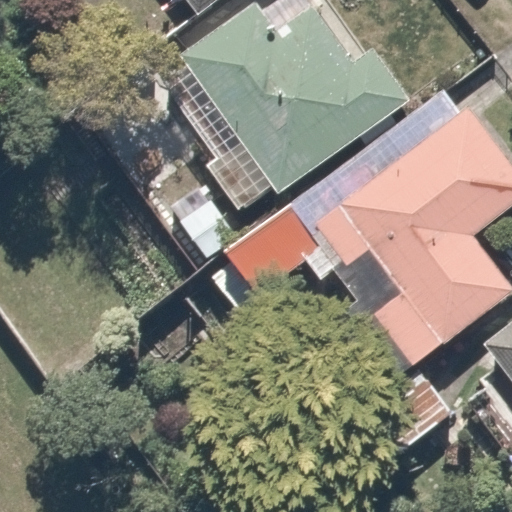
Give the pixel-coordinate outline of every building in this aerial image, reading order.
[(180,0),(197,24),(231,0),(180,0)] [(326,0),(273,0),(182,68),(275,192),(400,99),(326,0)] [(511,151),(461,83),(224,259),(258,304),(319,259),(337,283),(370,258),(400,298),(366,323),(409,380),(511,303),(511,280),(484,242),(511,221),(511,151)] [(247,228),(214,189),(175,222),(208,261),(247,228)] [(258,320),(222,280),(188,310),(224,350),(258,320)] [(511,329),(488,348),(503,369),(462,398),(511,467),(511,329)] [(377,511),(351,477),(305,511),(377,511)]
